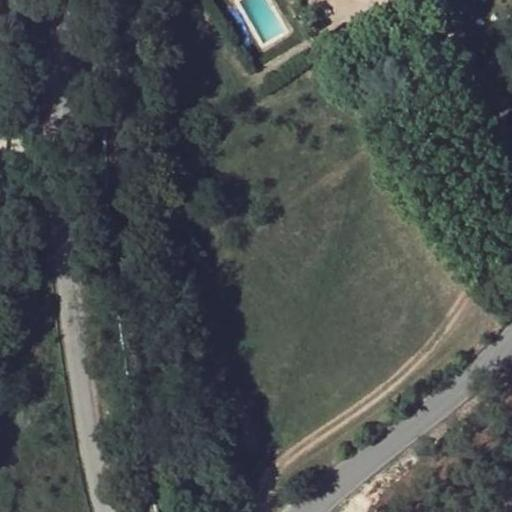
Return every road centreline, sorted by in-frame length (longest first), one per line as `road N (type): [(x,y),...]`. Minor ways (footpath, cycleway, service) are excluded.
road 1 (residential): [(73,0),(55,142),(58,210),(78,384),(104,511)]
road 2 (tertiary): [(511,339),(308,511)]
